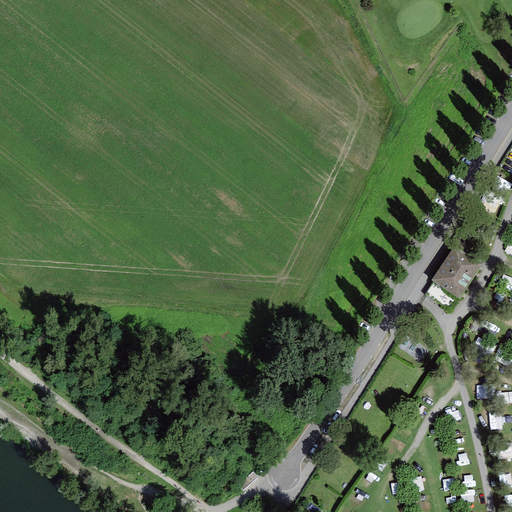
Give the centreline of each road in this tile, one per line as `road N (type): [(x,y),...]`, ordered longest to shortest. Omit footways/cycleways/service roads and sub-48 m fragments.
road 1 (residential): [(511,111),(282,474)]
road 2 (track): [(0,353),(205,511)]
road 3 (track): [(199,511),(90,466),(0,400)]
